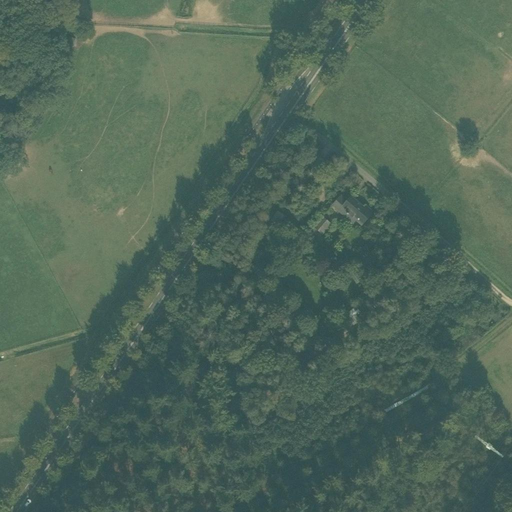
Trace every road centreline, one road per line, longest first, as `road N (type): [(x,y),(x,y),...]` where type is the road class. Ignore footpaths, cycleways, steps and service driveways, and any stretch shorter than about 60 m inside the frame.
road 1 (primary): [(17,511),(290,111)]
road 2 (residential): [(405,209),(290,111)]
road 3 (track): [(511,303),(405,209)]
road 4 (primary): [(290,111),(366,0)]
